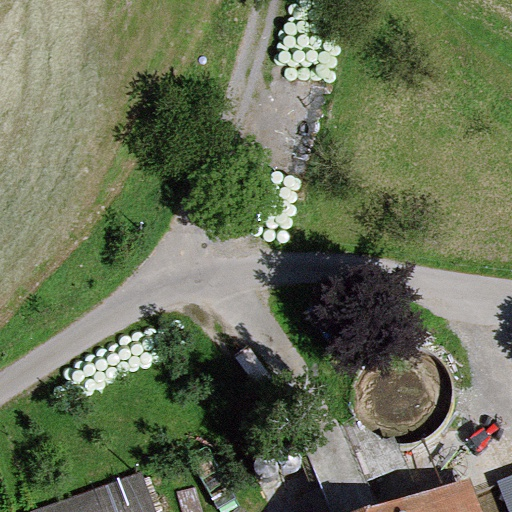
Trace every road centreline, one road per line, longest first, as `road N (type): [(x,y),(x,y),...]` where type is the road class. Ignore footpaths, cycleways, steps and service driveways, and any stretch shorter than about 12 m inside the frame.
road 1 (unclassified): [(511,296),(245,271),(171,282),(0,387)]
road 2 (track): [(171,282),(196,239),(271,0)]
